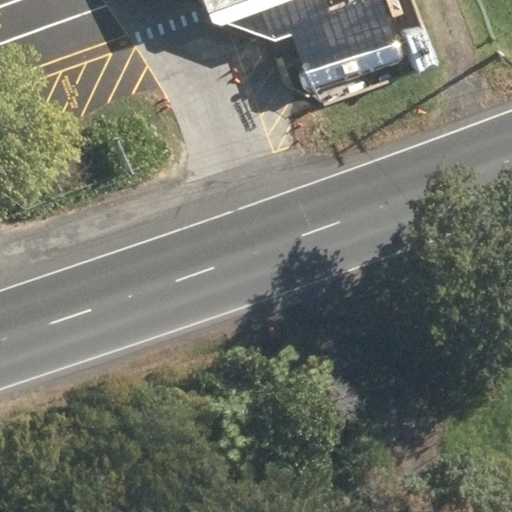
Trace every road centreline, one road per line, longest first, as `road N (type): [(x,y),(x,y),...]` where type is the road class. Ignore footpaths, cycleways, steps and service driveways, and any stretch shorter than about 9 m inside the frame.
road 1 (secondary): [(511,153),(0,337)]
road 2 (unknown): [(221,261),(109,0)]
